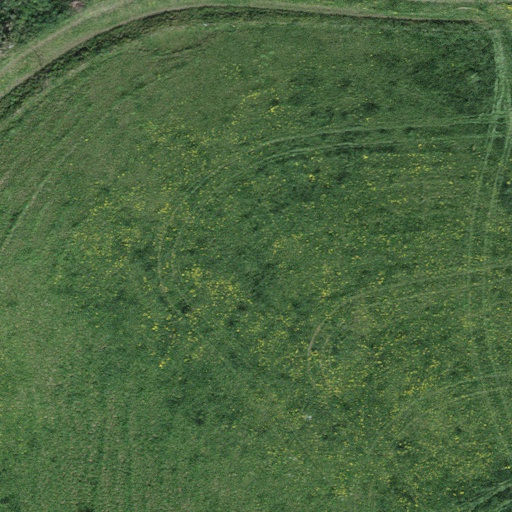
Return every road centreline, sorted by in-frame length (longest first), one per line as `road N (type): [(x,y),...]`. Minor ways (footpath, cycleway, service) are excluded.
road 1 (track): [(0,73),(40,41),(140,0)]
road 2 (track): [(366,0),(511,3)]
